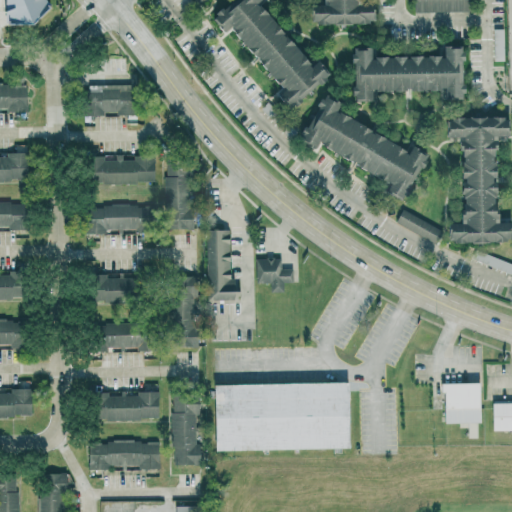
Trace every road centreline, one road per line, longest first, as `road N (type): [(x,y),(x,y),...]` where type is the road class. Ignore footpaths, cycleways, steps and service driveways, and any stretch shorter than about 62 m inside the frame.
road 1 (secondary): [(107,0),(193,110),(303,218),(417,292),(511,329)]
road 2 (residential): [(54,434),(61,420),(52,53)]
